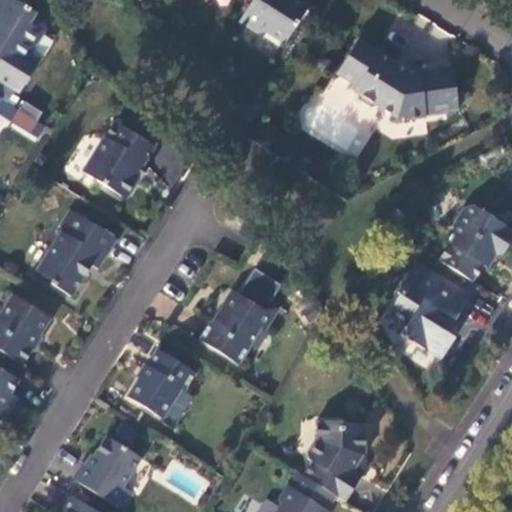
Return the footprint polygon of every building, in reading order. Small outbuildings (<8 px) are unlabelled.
[(0,0),(0,78),(10,85),(15,76),(21,74),(24,70),(36,50),(34,49),(44,32),(31,24),(38,13),(29,7),(28,1),(21,2),(17,0),(0,0)] [(255,0),(243,21),(262,33),(269,31),(287,43),(310,7),(298,0),(255,0)] [(420,73),(408,75),(396,67),(398,64),(360,40),(339,74),(359,86),(356,91),(359,93),(361,100),(373,107),(380,106),(399,118),(405,117),(405,121),(428,117),(427,112),(436,111),(436,113),(460,110),(454,67),(421,72),(421,71),(419,71),(420,73)] [(33,76),(24,70),(21,74),(15,76),(10,85),(13,87),(23,93),(33,76)] [(10,85),(0,78),(0,97),(2,99),(5,100),(13,87),(10,85)] [(33,137),(46,113),(22,100),(9,123),(33,137)] [(116,122),(84,173),(124,197),(131,194),(136,185),(135,178),(155,147),(116,122)] [(267,123),(254,141),(272,152),(283,134),(267,123)] [(251,220),(235,209),(229,218),(245,228),(251,220)] [(453,240),(437,264),(470,285),(481,268),(489,255),(494,259),(501,257),(511,240),(509,233),(472,209),(461,211),(450,229),(453,240)] [(119,240),(72,210),(59,231),(66,235),(59,246),(52,248),(37,271),(54,281),(52,284),(73,297),(93,265),(100,270),(119,240)] [(486,271),(494,259),(489,255),(481,268),(486,271)] [(413,267),(407,276),(429,289),(434,280),(413,267)] [(449,322),(452,323),(467,300),(434,280),(429,289),(407,276),(394,297),(397,298),(383,320),(402,332),(398,338),(422,353),(425,350),(441,360),(452,341),(442,334),(449,322)] [(51,318),(17,297),(0,323),(0,349),(26,366),(36,348),(33,346),(51,318)] [(211,324),(200,342),(239,367),(250,349),(250,348),(261,331),(265,333),(280,310),(260,297),(254,306),(240,297),(231,309),(222,311),(213,325),(211,324)] [(196,375),(159,351),(129,398),(162,421),(181,390),(185,393),(196,375)] [(14,399),(13,396),(12,395),(22,381),(0,367),(0,420),(1,420),(4,419),(6,418),(8,416),(10,414),(12,412),(13,410),(14,407),(14,404),(14,402),(14,399)] [(311,465),(302,480),(334,500),(344,506),(360,481),(349,474),(358,459),(363,459),(364,432),(339,431),(339,425),(316,424),(315,444),(306,457),(307,463),(311,465)] [(74,479),(122,511),(124,511),(135,496),(125,489),(143,461),(109,438),(89,467),(85,464),(74,479)] [(326,511),(334,500),(302,480),(298,477),(289,491),(286,489),(278,502),(279,509),(277,511),(326,511)] [(95,511),(70,495),(57,511),(95,511)]
